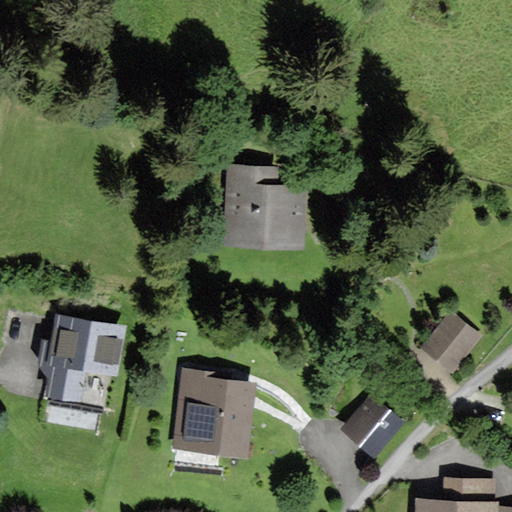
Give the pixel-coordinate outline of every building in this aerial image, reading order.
[(234,174),(227,243),(308,251),(315,183),(234,174)] [(64,311),(54,361),(119,373),(128,323),(64,311)] [(456,311),(425,348),(451,370),(482,333),(456,311)] [(196,371),(188,427),(254,437),(262,380),(196,371)] [(374,393),(348,422),(382,452),(408,422),(374,393)] [(421,496),(420,511),(501,511),(502,499),(421,496)]
